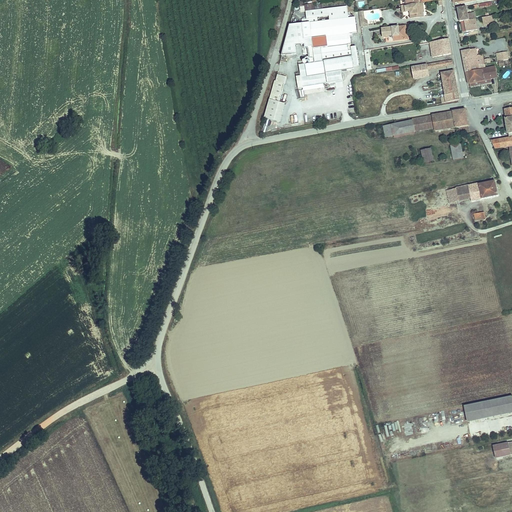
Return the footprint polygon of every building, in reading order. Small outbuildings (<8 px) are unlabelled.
[(418,11),(421,11),(419,4),(399,7),(400,13),(407,12),(408,20),(421,18),(420,13),(418,12),(418,11)] [(465,19),(469,18),(467,4),(458,6),(460,19),(465,19)] [(484,22),(494,21),(492,14),(485,15),(483,16),(484,22)] [(467,29),(477,28),(476,17),(469,18),(465,19),(467,29)] [(308,24),(300,25),(302,41),(310,40),(311,50),(319,49),(320,55),(347,52),(346,45),(349,45),(348,34),(355,33),(355,29),(353,18),(308,24)] [(392,42),(406,40),(405,35),(403,35),(402,28),(380,31),(381,40),(387,39),(387,37),(391,36),(392,42)] [(297,36),(292,35),(292,43),(285,43),(284,56),(295,56),(295,43),(297,43),(297,36)] [(433,58),(451,54),(448,38),(437,41),(437,40),(428,41),(429,46),(437,45),(438,51),(432,52),(433,58)] [(463,50),(467,71),(479,68),(477,55),(475,48),(463,50)] [(484,53),(477,55),(479,68),(486,67),(484,53)] [(353,70),(352,59),(303,66),(305,78),(353,70)] [(453,65),(452,60),(427,64),(427,69),(453,65)] [(428,75),(427,69),(427,64),(412,67),(414,78),(428,75)] [(467,71),(469,82),(470,82),(491,78),(499,77),(496,65),(486,67),(479,68),(467,71)] [(445,97),(441,98),(442,103),(460,100),(454,71),(441,73),(445,97)] [(275,73),(264,118),(280,121),(284,102),(280,101),(286,76),(275,73)] [(507,117),(505,117),(508,133),(510,133),(510,137),(492,140),(496,148),(511,146),(511,145),(511,107),(505,109),(506,111),(507,117)] [(412,120),(414,132),(433,128),(433,132),(468,125),(465,108),(412,118),(412,120)] [(391,124),(394,136),(414,132),(412,120),(391,124)] [(463,157),(461,147),(452,149),(454,158),(463,157)] [(424,163),(434,161),(432,149),(422,151),(424,163)] [(476,187),(476,186),(454,190),(457,202),(469,200),(470,203),(496,199),(493,183),(476,187)] [(468,420),(508,412),(505,396),(464,405),(468,420)] [(511,441),(493,444),(495,457),(511,454),(511,441)]
